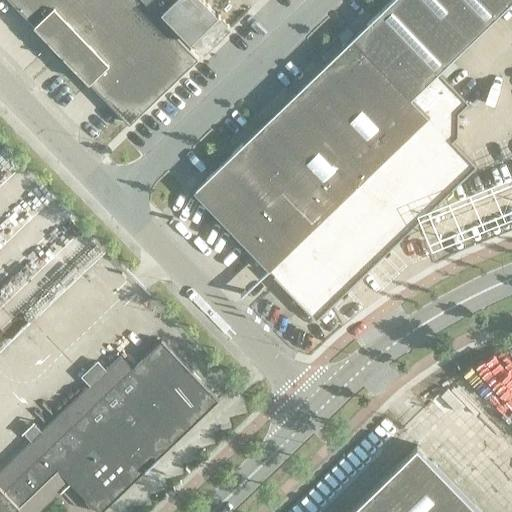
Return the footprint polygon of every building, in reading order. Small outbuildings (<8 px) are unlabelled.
[(9,0),(76,69),(129,124),(198,58),(142,0),(9,0)] [(204,52),(230,27),(204,0),(143,0),(158,15),(163,10),(204,52)] [(438,71),(511,0),(390,0),(192,190),(315,318),(475,164),(451,140),(457,135),(457,111),(467,101),(438,71)] [(66,408),(41,431),(110,503),(218,399),(161,340),(132,368),(119,355),(104,369),(97,361),(80,376),(90,386),(66,408)] [(0,511),(35,511),(68,481),(98,511),(100,511),(110,503),(41,431),(34,424),(24,434),(31,441),(0,470),(0,511)] [(481,511),(416,445),(346,511),(481,511)]
